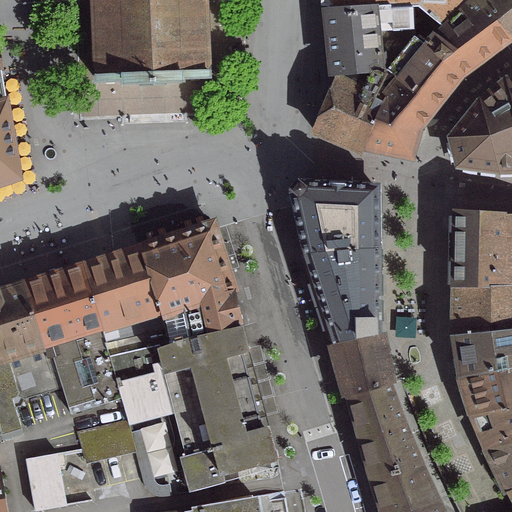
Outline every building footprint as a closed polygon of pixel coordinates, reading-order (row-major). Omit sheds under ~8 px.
[(91,0),(95,75),(94,75),(94,82),(120,81),(120,84),(128,84),(127,83),(138,83),(139,86),(151,85),(162,85),(162,82),(173,81),(173,82),(181,82),(180,78),(206,77),(206,71),(205,71),(202,0),(91,0)] [(473,0),(342,0),(342,7),(325,7),(325,12),(410,9),(416,9),(443,30),(473,0)] [(511,0),(473,0),(443,30),(435,39),(432,36),(424,47),(412,38),(385,71),(396,80),(383,98),(360,151),(363,152),(364,148),(408,158),(417,128),(459,75),(510,38),(511,35),(511,0)] [(410,9),(325,12),(331,77),(333,76),(378,72),(384,72),(385,71),(412,38),(411,30),(410,9)] [(385,71),(384,72),(378,72),(333,76),(334,82),(312,132),(360,151),(383,98),(396,80),(385,71)] [(511,169),(511,79),(505,81),(478,104),(450,138),(457,165),(496,170),(511,169)] [(0,184),(17,179),(4,100),(3,100),(0,84),(0,184)] [(290,190),(304,254),(333,342),(376,333),(374,189),(373,187),(296,183),(290,190)] [(498,210),(453,209),(452,280),(452,286),(500,286),(498,210)] [(511,285),(511,212),(508,213),(508,210),(498,210),(500,286),(511,285)] [(161,307),(160,308),(164,329),(165,329),(168,341),(167,343),(239,327),(232,295),(210,225),(181,234),(181,233),(168,237),(168,238),(141,247),(161,307)] [(105,343),(164,329),(160,308),(161,307),(141,247),(81,266),(105,343)] [(104,343),(105,343),(81,266),(22,284),(45,357),(50,355),(55,370),(61,388),(69,414),(119,396),(108,357),(104,343)] [(45,357),(22,284),(0,291),(0,437),(1,440),(21,434),(10,398),(16,397),(22,400),(61,388),(55,370),(50,355),(45,357)] [(451,335),(495,330),(511,328),(511,285),(500,286),(452,286),(452,294),(451,335)] [(240,329),(239,327),(167,343),(168,345),(159,347),(158,345),(108,357),(119,396),(126,421),(75,432),(83,461),(133,450),(127,425),(173,412),(184,456),(180,457),(189,491),(222,482),(220,474),(274,459),(268,435),(264,436),(236,330),(240,329)] [(456,377),(502,368),(511,366),(511,328),(495,330),(451,335),(454,354),(456,377)] [(376,333),(333,342),(348,395),(360,441),(370,475),(417,462),(399,419),(386,384),(377,340),(376,333)] [(486,459),(491,469),(511,463),(511,366),(502,368),(456,377),(468,417),(478,440),(482,450),(486,459)] [(60,453),(25,459),(34,511),(65,506),(58,468),(63,467),(60,453)] [(425,480),(417,462),(370,475),(381,511),(440,511),(434,499),(425,480)] [(511,463),(491,469),(504,495),(511,492),(511,463)] [(252,511),(251,499),(182,510),(182,511),(252,511)]
